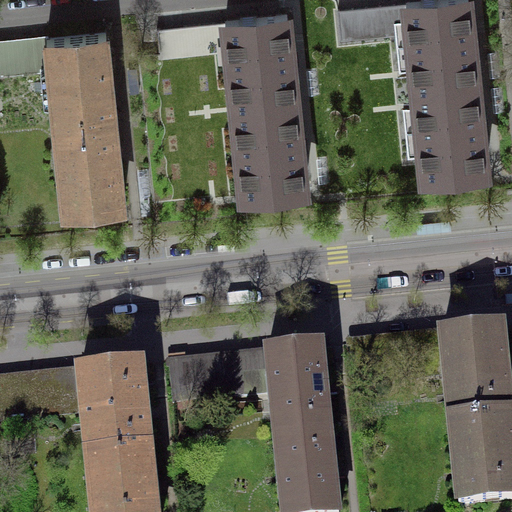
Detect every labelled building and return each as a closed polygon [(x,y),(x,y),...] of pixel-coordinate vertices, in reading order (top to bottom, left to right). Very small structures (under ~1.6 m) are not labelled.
[(415,71),(416,89),(476,83),(472,40),(467,0),(433,0),(394,4),(397,35),(400,72),(415,71)] [(397,35),(394,4),(338,9),(341,40),(397,35)] [(229,52),(235,107),(295,102),(290,58),(286,14),(226,20),(229,52)] [(229,52),(226,20),(191,24),(157,27),(160,58),(229,52)] [(56,126),(57,126),(114,120),(115,120),(111,76),(106,32),(47,38),(47,39),(50,67),(52,67),(52,71),(56,103),(53,103),(56,126)] [(50,67),(47,39),(5,43),(0,43),(0,76),(52,71),(52,67),(50,67)] [(476,83),(416,89),(418,108),(404,109),(409,157),(424,156),(425,176),(485,170),(480,126),(476,83)] [(235,107),(244,195),(303,189),(299,145),(295,102),(235,107)] [(57,126),(66,213),(123,207),(119,163),(114,120),(57,126)] [(450,420),(510,414),(507,381),(511,380),(511,373),(510,366),(505,366),(501,329),(441,335),(444,361),(452,360),(455,398),(448,401),(450,420)] [(445,375),(444,361),(441,335),(396,340),(350,345),(354,385),(445,375)] [(273,411),(275,438),(329,432),(325,390),(320,348),(169,363),(173,403),(268,393),(270,411),(273,411)] [(85,430),(87,451),(147,445),(143,406),(139,366),(80,372),(84,412),(84,413),(90,412),(92,429),(85,430)] [(0,420),(84,412),(80,372),(34,377),(0,380),(0,420)] [(459,504),(511,499),(511,435),(510,414),(450,420),(452,439),(460,441),(464,479),(456,479),(459,504)] [(281,498),(282,511),(337,511),(334,475),(330,432),(329,432),(275,438),(277,461),(284,460),(288,498),(281,498)] [(95,511),(154,511),(152,490),(147,445),(87,451),(90,474),(96,474),(100,511),(95,511)]
